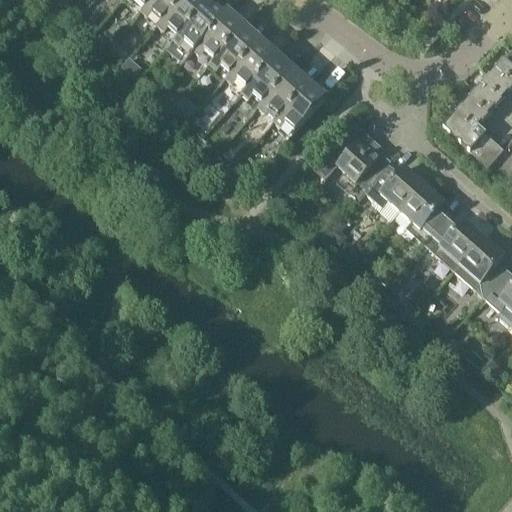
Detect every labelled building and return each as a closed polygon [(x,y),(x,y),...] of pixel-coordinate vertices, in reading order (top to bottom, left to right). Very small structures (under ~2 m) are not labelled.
[(147,8),(153,0),(124,0),(123,2),(139,16),(147,8)] [(164,21),(182,0),(153,0),(147,8),(139,16),(155,31),(164,21)] [(181,34),(204,8),(195,0),(182,0),(164,21),(155,31),(171,45),(181,34)] [(191,55),(220,22),(204,8),(181,34),(171,45),(187,59),(191,55)] [(209,70),(242,33),(225,18),(220,22),(191,55),(209,70)] [(88,40),(100,28),(93,22),(82,34),(88,40)] [(242,33),(209,70),(225,85),(258,47),(242,33)] [(258,47),(225,85),(241,99),(274,62),(258,47)] [(511,55),(504,64),(496,72),(490,79),(508,96),(511,90),(511,55)] [(274,62),(241,99),(257,113),(290,76),(274,62)] [(132,85),(140,77),(128,66),(120,74),(132,85)] [(290,76),(257,113),(273,128),(306,90),(290,76)] [(490,79),(482,87),(476,95),(494,111),(508,96),(490,79)] [(145,91),(152,97),(158,89),(154,86),(149,86),(145,91)] [(306,90),(273,128),(290,143),(323,105),(306,90)] [(476,95),(462,110),(480,126),(494,111),(476,95)] [(171,116),(185,130),(197,117),(183,103),(171,116)] [(462,110),(455,118),(442,133),(449,139),(448,140),(458,149),(459,148),(470,157),(486,139),(476,131),(480,126),(462,110)] [(384,156),(354,129),(313,176),(314,177),(315,175),(324,184),(323,185),(324,186),(337,171),(355,188),(356,188),(365,196),(388,170),(379,162),(384,156)] [(486,139),(470,157),(478,165),(494,146),(486,139)] [(494,146),(478,165),(487,173),(503,155),(494,146)] [(397,178),(388,170),(365,196),(364,197),(382,213),(387,207),(400,217),(423,190),(403,172),(397,178)] [(443,209),(423,190),(400,217),(412,228),(406,234),(425,251),(449,224),(438,214),(443,209)] [(338,221),(326,235),(339,247),(346,238),(340,233),(345,227),(338,221)] [(458,231),(449,224),(425,251),(454,277),(483,244),(463,226),(458,231)] [(483,244),(454,277),(484,303),(508,276),(498,268),(503,262),(483,244)] [(385,288),(394,280),(391,277),(393,275),(387,269),(376,280),(385,288)] [(398,275),(386,289),(398,300),(410,286),(398,275)] [(511,280),(508,276),(484,303),(499,316),(499,322),(507,329),(511,328),(511,280)] [(446,323),(435,335),(444,342),(454,331),(446,323)] [(475,369),(482,362),(470,352),(464,359),(475,369)] [(489,375),(496,368),(486,358),(479,365),(489,375)] [(483,369),(479,370),(477,373),(477,376),(479,378),(483,379),(486,377),(487,374),(486,371),(483,369)]
